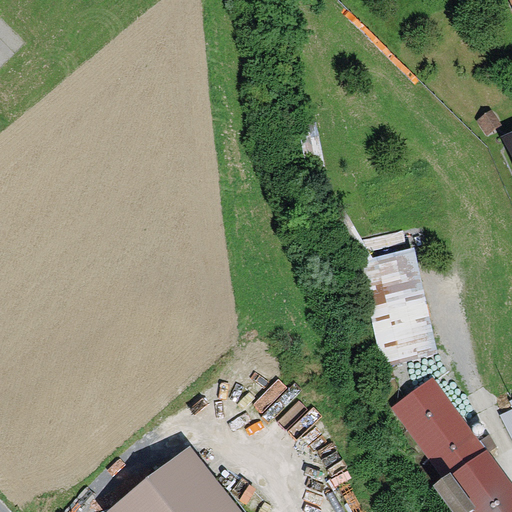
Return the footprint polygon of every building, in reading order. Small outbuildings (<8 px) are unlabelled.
[(485,134),(496,127),(488,116),(478,123),(485,134)] [(433,351),(406,257),(361,270),(387,363),(433,351)] [(511,511),(511,499),(431,390),(392,418),(446,490),(432,500),(440,511),(511,511)] [(511,410),(501,417),(511,437),(511,410)] [(219,511),(178,458),(121,511),(219,511)]
